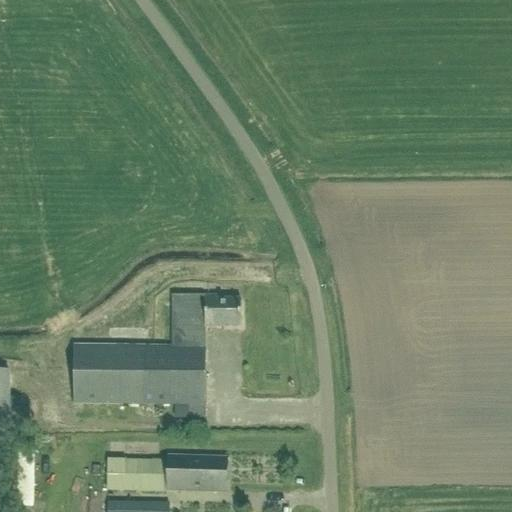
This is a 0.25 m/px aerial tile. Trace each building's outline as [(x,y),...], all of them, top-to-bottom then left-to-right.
[(217,298),(172,298),(172,348),(73,347),(73,405),(180,406),(180,419),(205,420),(205,328),(240,328),(240,301),(217,301),(217,298)] [(8,401),(7,372),(0,372),(0,429),(23,429),(22,401),(8,401)] [(18,503),(17,451),(4,452),(4,503),(18,503)] [(226,461),(167,459),(167,479),(226,481),(226,461)] [(109,461),(108,492),(166,494),(167,463),(109,461)] [(30,468),(32,478),(53,474),(51,464),(30,468)]
